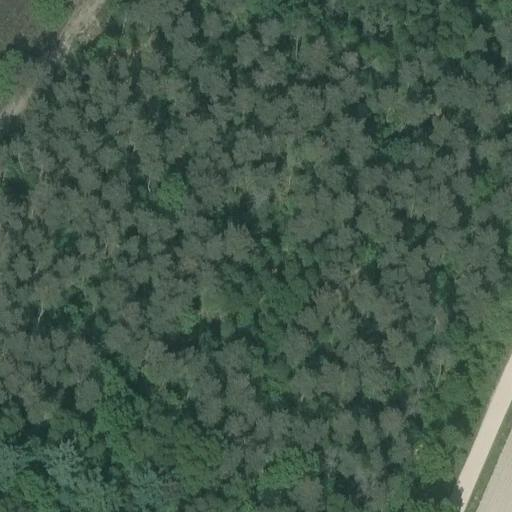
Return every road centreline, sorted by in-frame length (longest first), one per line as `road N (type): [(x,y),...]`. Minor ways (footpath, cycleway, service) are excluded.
road 1 (track): [(98,0),(0,124)]
road 2 (track): [(454,511),(511,376)]
